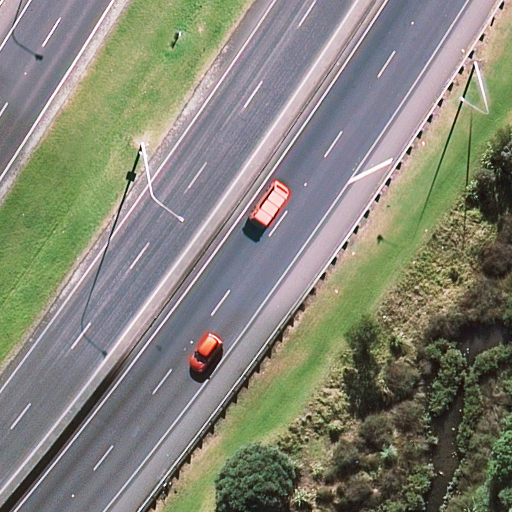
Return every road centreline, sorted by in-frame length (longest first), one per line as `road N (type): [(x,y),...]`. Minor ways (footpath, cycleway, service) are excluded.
road 1 (trunk): [(431,0),(277,227),(59,511)]
road 2 (trunk): [(0,441),(316,0)]
road 3 (trunk): [(0,111),(69,0)]
